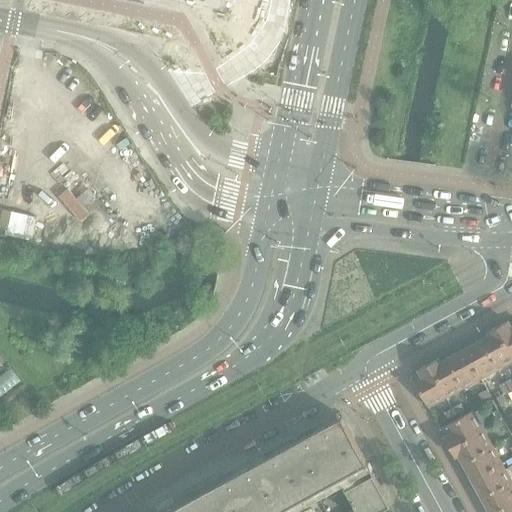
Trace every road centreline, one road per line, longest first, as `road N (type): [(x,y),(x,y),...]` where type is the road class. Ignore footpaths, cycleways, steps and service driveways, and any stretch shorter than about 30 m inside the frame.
road 1 (secondary): [(0,501),(260,346),(292,301),(309,221)]
road 2 (secondary): [(267,211),(246,300),(213,345),(0,468)]
road 3 (residential): [(108,511),(363,370)]
road 4 (tertiary): [(309,221),(499,240)]
road 5 (secondary): [(318,177),(350,0)]
road 6 (tertiary): [(494,202),(318,177)]
road 7 (secondary): [(314,0),(276,167)]
road 8 (tertiary): [(441,511),(363,370)]
road 9 (tertiary): [(152,122),(204,192),(267,211)]
road 10 (tertiary): [(363,370),(491,293)]
road 11 (tertiary): [(175,104),(132,53),(59,32)]
road 12 (residential): [(494,202),(489,170),(511,64)]
road 13 (tertiary): [(59,32),(105,59),(152,122)]
road 14 (residential): [(175,104),(245,44),(256,6)]
road 15 (tertiary): [(276,167),(207,141),(175,104)]
